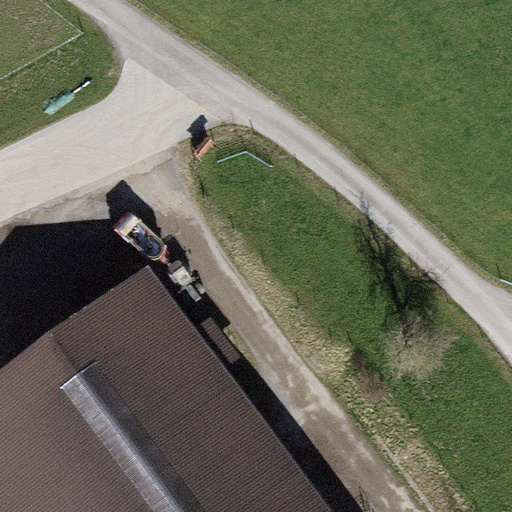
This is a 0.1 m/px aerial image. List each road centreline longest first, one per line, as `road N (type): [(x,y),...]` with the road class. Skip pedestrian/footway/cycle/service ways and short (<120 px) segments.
road 1 (residential): [(87,0),(326,159),(511,334)]
road 2 (track): [(0,173),(130,108),(150,48)]
